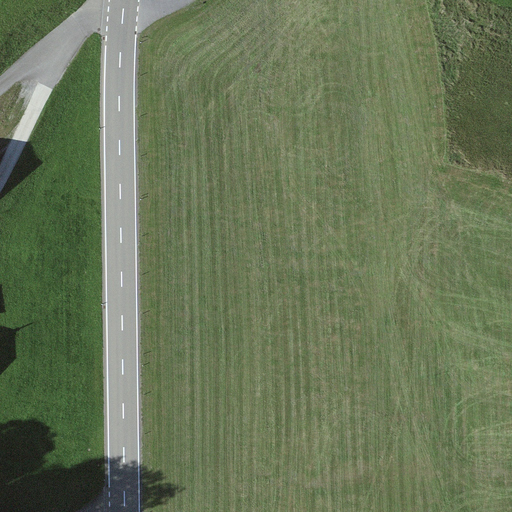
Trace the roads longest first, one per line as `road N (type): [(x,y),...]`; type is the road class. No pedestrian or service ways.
road 1 (tertiary): [(125,511),(125,0)]
road 2 (track): [(179,0),(100,14),(0,88)]
